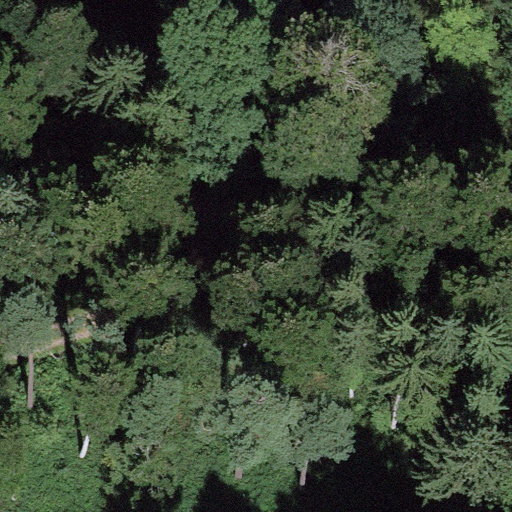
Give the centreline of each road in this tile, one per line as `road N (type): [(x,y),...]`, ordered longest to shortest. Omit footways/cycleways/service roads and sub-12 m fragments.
road 1 (track): [(0,198),(511,229)]
road 2 (track): [(0,353),(330,222)]
